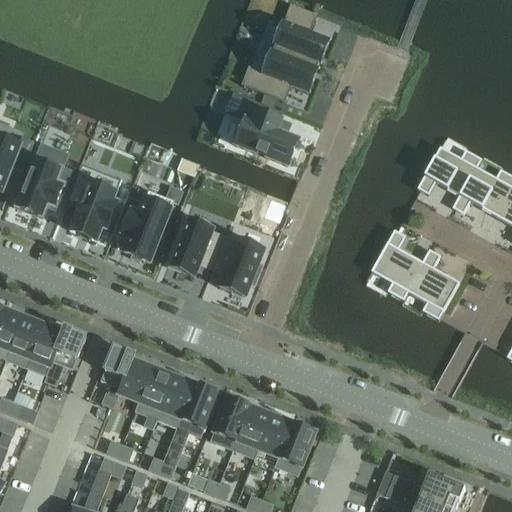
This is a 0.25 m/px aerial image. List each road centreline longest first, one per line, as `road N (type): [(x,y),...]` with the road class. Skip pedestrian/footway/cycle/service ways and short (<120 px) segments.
road 1 (residential): [(254,360),(372,65)]
road 2 (residential): [(254,360),(0,259)]
road 3 (residential): [(422,427),(254,360)]
road 4 (residential): [(422,427),(511,273)]
